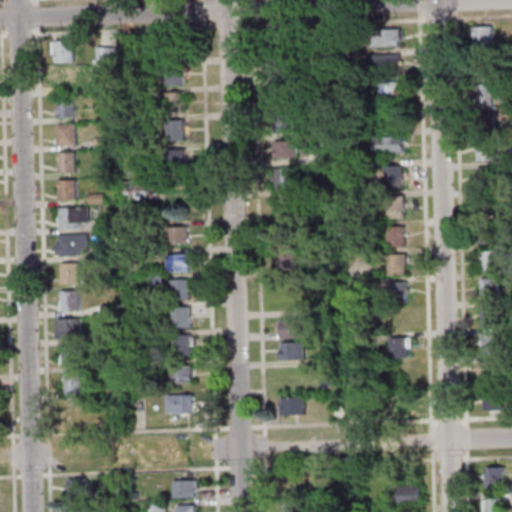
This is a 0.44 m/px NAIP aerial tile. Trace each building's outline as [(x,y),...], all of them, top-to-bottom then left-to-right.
[(321,41),(320,27),(331,27),(331,41),(321,41)] [(490,47),(473,48),(473,28),(490,27),(490,47)] [(377,30),(398,29),(398,47),(371,47),(370,36),(377,35),(377,30)] [(270,51),(269,34),(302,33),(302,49),(270,51)] [(54,41),(73,40),(74,63),(54,63),(54,41)] [(160,41),(182,40),(182,57),(160,57),(160,41)] [(96,47),(110,47),(111,63),(96,63),(96,47)] [(369,73),(369,56),(398,55),(399,72),(369,73)] [(492,78),(474,78),(473,57),(491,56),(492,78)] [(165,65),(182,65),(183,85),(165,86),(165,65)] [(55,70),(73,69),(73,89),(56,90),(55,70)] [(379,100),(378,83),(399,82),(400,99),(379,100)] [(273,106),(273,86),(289,85),(290,105),(273,106)] [(475,86),(491,85),(492,105),(475,105),(475,86)] [(183,99),(186,99),(186,104),(183,104),(184,113),(166,113),(165,93),(183,92),(183,99)] [(56,97),(73,96),(74,117),(56,117),(56,97)] [(304,109),(303,99),(318,98),(319,109),(304,109)] [(381,125),(380,109),(401,108),(401,124),(381,125)] [(274,134),(273,113),(290,112),(291,133),(274,134)] [(475,113),(493,112),(493,132),(475,132),(475,113)] [(167,120),(184,120),(185,140),(167,141),(167,120)] [(56,124),(75,124),(75,145),(57,146),(56,124)] [(307,137),(306,126),(320,126),(321,136),(307,137)] [(375,154),(375,137),(403,136),(404,153),(375,154)] [(94,138),(111,138),(111,148),(94,148),(94,138)] [(274,159),(273,141),(295,140),(295,159),(274,159)] [(477,140),(493,140),(494,160),(477,161),(477,140)] [(164,150),(185,150),(185,168),(165,168),(164,150)] [(58,153),(75,153),(76,172),(58,173),(58,153)] [(385,189),(384,165),(402,165),(402,189),(385,189)] [(476,168),(495,167),(495,188),(477,189),(476,168)] [(275,189),(275,169),(292,168),(293,188),(275,189)] [(135,199),(134,178),(148,178),(149,192),(153,192),(153,198),(135,199)] [(59,181),(76,180),(76,200),(58,201),(57,189),(59,189),(59,181)] [(88,204),(88,194),(103,193),(103,204),(88,204)] [(477,195),(495,195),(496,217),(478,217),(477,195)] [(387,218),(387,207),(378,208),(377,196),(403,196),(404,218),(387,218)] [(88,207),(89,223),(77,223),(77,228),(60,229),(59,208),(88,207)] [(99,231),(98,218),(114,218),(114,231),(99,231)] [(478,223),(495,223),(496,243),(479,244),(478,223)] [(168,244),(167,227),(187,227),(187,244),(168,244)] [(387,247),(386,227),(403,227),(404,247),(387,247)] [(79,252),(79,256),(60,257),(60,255),(57,255),(56,244),(60,244),(60,235),(88,234),(88,252),(79,252)] [(101,259),(100,245),(114,244),(114,258),(101,259)] [(278,269),(277,245),(294,244),(295,268),(278,269)] [(480,251),(497,251),(497,271),(480,272),(480,251)] [(389,275),(388,255),(404,254),(405,274),(389,275)] [(167,256),(188,255),(188,272),(167,273),(167,256)] [(62,284),(61,263),(78,263),(78,284),(62,284)] [(320,274),(320,264),(336,264),(336,273),(320,274)] [(147,277),(162,276),(163,286),(148,287),(147,277)] [(480,279),(498,278),(498,299),(480,300),(480,279)] [(189,280),(190,301),(171,301),(171,280),(189,280)] [(389,303),(388,282),(406,281),(406,302),(389,303)] [(63,312),(62,291),(79,291),(80,312),(63,312)] [(100,304),(116,304),(116,314),(101,315),(100,304)] [(171,306),(190,306),(190,327),(172,328),(171,306)] [(498,306),(498,327),(481,327),(481,306),(498,306)] [(59,320),(80,319),(80,339),(59,339),(59,320)] [(280,339),(279,321),(307,320),(308,338),(280,339)] [(98,329),(116,328),(116,342),(99,342),(98,329)] [(480,335),(499,334),(499,355),(481,355),(480,335)] [(190,335),(191,356),(174,356),(174,335),(190,335)] [(390,359),(389,338),(407,337),(407,358),(390,359)] [(304,342),(304,359),(282,360),(281,343),(304,342)] [(63,347),(82,346),(82,367),(63,368),(63,347)] [(97,359),(114,359),(114,370),(98,370),(97,359)] [(483,384),(483,374),(478,375),(477,362),(499,362),(500,384),(483,384)] [(170,383),(170,366),(191,365),(192,383),(170,383)] [(65,395),(65,374),(81,373),(82,394),(65,395)] [(483,412),(482,389),(501,389),(501,411),(483,412)] [(392,414),(391,394),(408,393),(409,414),(392,414)] [(166,413),(166,395),(192,395),(193,413),(166,413)] [(283,416),(282,399),(304,398),(305,415),(283,416)] [(332,402),(332,417),(342,417),(342,402),(332,402)] [(504,466),(487,466),(487,487),(504,487),(504,466)] [(69,498),(88,498),(88,478),(69,478),(69,498)] [(199,479),(175,479),(175,497),(199,497),(199,479)] [(421,503),(421,484),(398,484),(398,503),(421,503)] [(126,488),(111,489),(112,499),(127,498),(126,488)] [(484,511),(506,511),(506,498),(484,498),(484,511)] [(167,499),(149,501),(150,511),(168,509),(167,499)] [(199,511),(199,503),(180,503),(180,511),(199,511)] [(306,511),(306,503),(284,503),(284,511),(306,511)]
